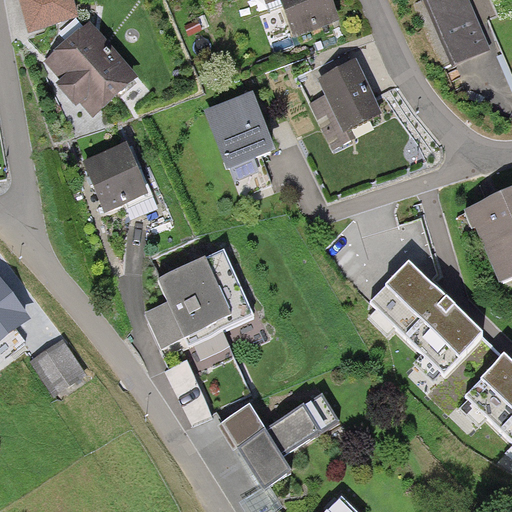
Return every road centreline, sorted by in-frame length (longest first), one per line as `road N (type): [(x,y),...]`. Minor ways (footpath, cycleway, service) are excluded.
road 1 (residential): [(218,511),(128,379),(14,234)]
road 2 (residential): [(369,0),(429,111),(482,151),(511,151)]
road 3 (residential): [(14,234),(21,187),(0,51)]
